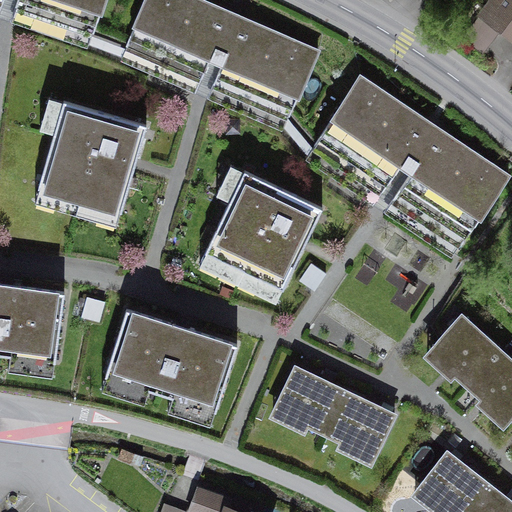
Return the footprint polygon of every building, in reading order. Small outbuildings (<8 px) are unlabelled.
[(104,0),(0,0),(3,2),(3,0),(17,0),(15,6),(94,33),(104,0)] [(318,50),(204,0),(145,0),(126,45),(202,78),(212,56),(223,61),(213,83),(289,116),(318,50)] [(511,0),(500,0),(490,14),(511,31),(511,0)] [(509,174),(361,75),(314,145),(383,191),(402,162),(413,169),(393,198),(462,244),(509,174)] [(147,125),(63,100),(38,187),(121,211),(147,125)] [(323,207),(245,170),(206,251),(283,289),(323,207)] [(65,292),(0,282),(0,352),(56,360),(65,292)] [(238,344),(126,307),(104,374),(216,410),(238,344)] [(455,369),(469,382),(503,347),(463,309),(426,348),(451,372),(455,369)] [(511,415),(511,354),(503,347),(469,382),(480,393),(477,397),(504,423),(511,415)] [(311,425),(325,431),(347,386),(297,361),(271,414),(308,431),(311,425)] [(403,413),(347,386),(325,431),(343,440),(340,448),(377,467),(403,413)] [(473,511),(496,484),(451,449),(417,492),(442,511),(473,511)] [(511,511),(511,497),(496,484),(473,511),(511,511)] [(196,488),(187,511),(236,511),(225,508),(228,500),(196,488)]
